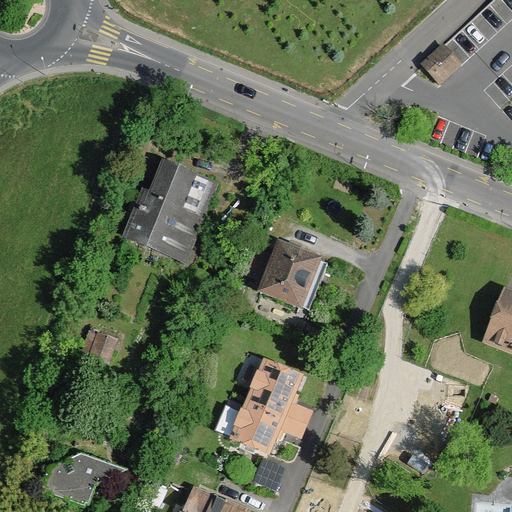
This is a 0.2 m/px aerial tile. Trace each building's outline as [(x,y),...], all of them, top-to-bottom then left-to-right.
[(444,47),(431,59),(443,72),(435,79),(440,85),(461,66),(444,47)] [(443,72),(431,59),(423,66),(435,79),(443,72)] [(145,195),(127,239),(170,256),(177,238),(193,244),(217,185),(169,167),(156,199),(145,195)] [(281,247),(263,293),(302,308),(320,262),(281,247)] [(511,300),(506,317),(498,315),(487,343),(511,352),(511,300)] [(99,336),(91,358),(108,365),(117,342),(99,336)] [(267,365),(251,402),(285,417),(290,404),(300,378),(267,365)] [(279,431),(285,417),(251,402),(235,440),(270,455),(279,431)] [(313,413),(290,404),(285,417),(279,431),(302,441),(313,413)] [(52,471),(44,493),(88,510),(97,486),(126,473),(82,458),(52,471)] [(211,511),(216,502),(197,493),(188,511),(211,511)] [(211,511),(239,511),(216,502),(211,511)]
